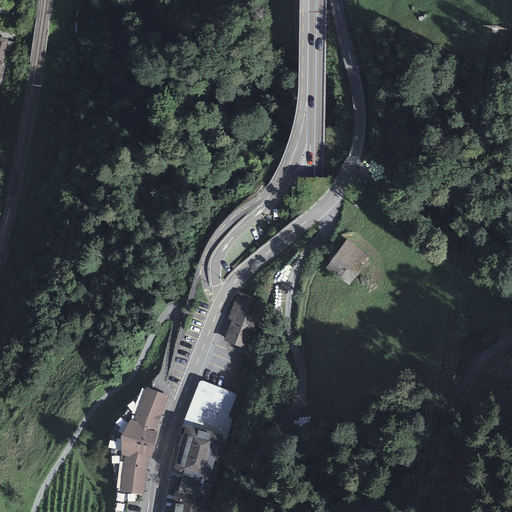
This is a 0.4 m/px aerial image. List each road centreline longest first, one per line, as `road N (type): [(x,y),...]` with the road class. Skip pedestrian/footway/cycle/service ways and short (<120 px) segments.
road 1 (primary): [(315,97),(310,511)]
road 2 (track): [(32,511),(99,397),(133,374),(164,311),(174,308),(178,318),(160,381),(183,396)]
road 3 (tertiary): [(225,295),(337,191),(352,163),(360,104),(336,0)]
road 4 (tertiary): [(315,97),(286,180),(218,255),(216,283),(225,295)]
road 5 (tertiary): [(225,295),(174,417),(154,511)]
road 6 (track): [(370,511),(485,352),(511,342)]
